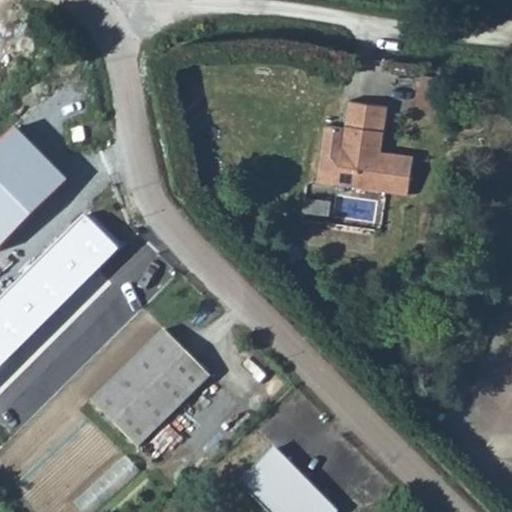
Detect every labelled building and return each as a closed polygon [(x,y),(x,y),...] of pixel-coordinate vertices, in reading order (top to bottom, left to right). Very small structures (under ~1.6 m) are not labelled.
[(346,185),(408,195),(414,156),(388,153),(387,156),(381,155),(388,106),(350,100),(346,128),(327,125),(318,181),(334,183),(333,191),(345,192),(346,185)] [(24,125),(0,149),(0,244),(6,251),(78,177),(24,125)] [(83,127),(72,129),(75,143),(86,140),(83,127)] [(165,329),(93,401),(140,448),(211,376),(165,329)] [(336,511),(275,449),(241,481),(271,511),(336,511)] [(76,497),(88,511),(90,511),(142,469),(129,453),(76,497)]
